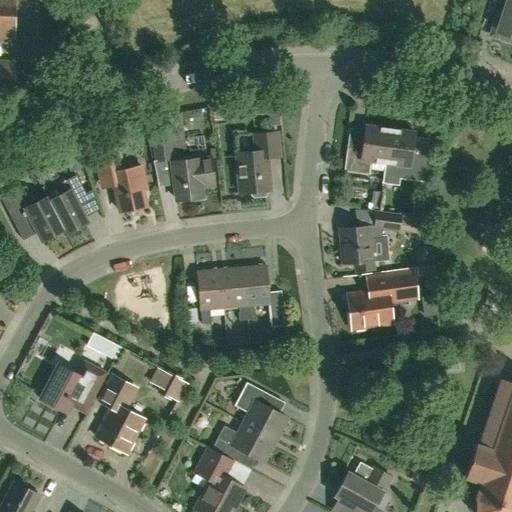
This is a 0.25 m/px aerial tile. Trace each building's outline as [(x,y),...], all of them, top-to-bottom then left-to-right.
[(0,0),(0,38),(13,39),(14,0),(0,0)] [(511,0),(509,0),(509,3),(506,13),(500,11),(493,33),(492,36),(497,38),(511,42),(511,0)] [(0,96),(13,97),(14,60),(0,59),(0,96)] [(278,102),(251,105),(252,116),(268,115),(268,122),(280,121),(278,102)] [(169,115),(171,128),(183,126),(181,113),(169,115)] [(384,183),(391,129),(365,125),(362,150),(347,148),(344,172),(369,175),(371,162),(385,164),(382,183),(384,183)] [(178,155),(173,152),(171,128),(151,131),(155,162),(170,161),(177,200),(202,197),(201,187),(214,185),(209,158),(196,160),(196,159),(180,161),(178,155)] [(391,129),(384,183),(399,185),(400,179),(423,182),(427,158),(412,156),(415,132),(391,129)] [(254,135),(255,153),(237,155),(240,193),(251,192),(251,195),(254,197),(264,196),(266,194),(266,191),(269,191),(267,159),(279,158),(277,134),(254,135)] [(60,144),(70,171),(84,166),(74,139),(60,144)] [(143,166),(123,170),(118,149),(95,154),(101,178),(103,189),(115,186),(121,212),(147,207),(143,190),(148,189),(143,166)] [(36,157),(31,159),(37,169),(41,167),(36,157)] [(86,193),(77,174),(57,184),(51,182),(42,187),(47,197),(66,233),(87,221),(76,198),(86,193)] [(66,233),(47,197),(35,203),(26,185),(1,198),(11,217),(26,209),(42,240),(63,229),(65,233),(66,233)] [(399,231),(401,215),(377,212),(375,227),(343,230),(345,244),(342,244),(344,263),(353,262),(354,271),(373,270),(370,238),(383,237),(384,229),(399,231)] [(267,267),(244,268),(249,321),(257,321),(256,306),(269,305),(271,327),(284,326),(282,303),(271,304),(267,267)] [(249,321),(244,268),(221,270),(224,309),(239,308),(241,321),(249,321)] [(224,309),(221,270),(198,272),(200,311),(203,311),(204,325),(211,324),(210,310),(224,309)] [(351,329),(391,324),(389,301),(416,298),(413,272),(365,278),(367,292),(347,294),(351,329)] [(197,321),(196,308),(188,309),(187,309),(188,322),(190,322),(197,321)] [(116,359),(122,349),(108,342),(103,352),(116,359)] [(107,375),(103,373),(84,362),(77,375),(58,364),(40,399),(67,413),(70,406),(86,414),(107,375)] [(171,376),(160,395),(170,401),(181,381),(171,376)] [(124,410),(135,389),(113,377),(99,402),(111,408),(95,436),(126,454),(144,421),(124,410)] [(511,511),(511,383),(499,379),(478,446),(475,445),(464,479),(480,484),(475,499),(476,500),(476,502),(475,505),(475,508),(476,511),(511,511)] [(243,424),(276,442),(288,419),(265,407),(271,395),(248,383),(235,407),(248,414),(243,424)] [(218,440),(212,451),(234,463),(240,452),(264,465),(276,442),(243,424),(238,433),(225,426),(218,440)] [(234,463),(212,451),(206,448),(193,473),(207,480),(193,508),(200,511),(228,511),(234,501),(238,503),(245,489),(226,479),(234,463)] [(374,467),(366,483),(347,472),(334,495),(358,508),(355,511),(380,511),(374,508),(391,477),(374,467)] [(14,482),(0,508),(0,511),(30,511),(40,495),(14,482)]
